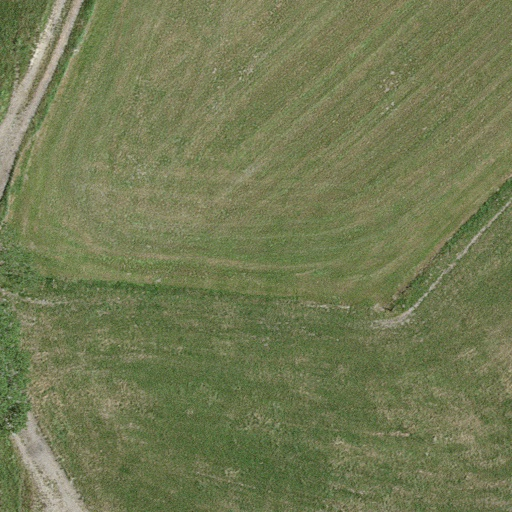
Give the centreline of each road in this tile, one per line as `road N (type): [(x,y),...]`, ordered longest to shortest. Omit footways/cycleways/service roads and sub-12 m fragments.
road 1 (track): [(66,0),(0,156)]
road 2 (track): [(0,361),(66,511)]
